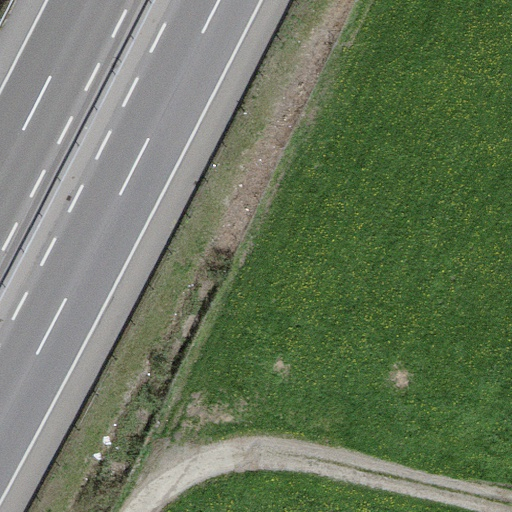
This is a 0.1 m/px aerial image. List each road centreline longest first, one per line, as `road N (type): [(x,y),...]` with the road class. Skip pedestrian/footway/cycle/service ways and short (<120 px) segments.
road 1 (motorway): [(0,427),(221,0)]
road 2 (track): [(511,511),(262,456),(198,468),(164,484),(139,511)]
road 3 (motorway): [(88,0),(0,172)]
